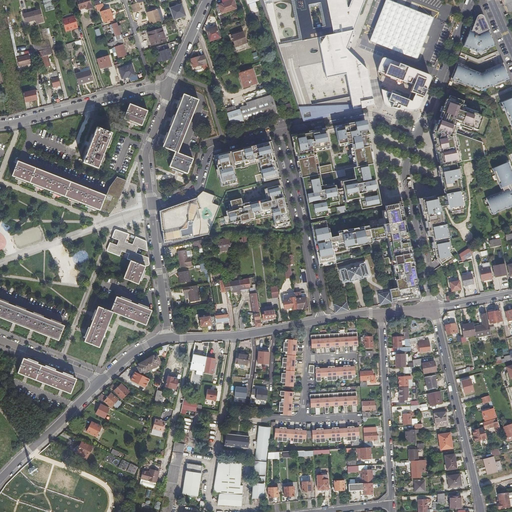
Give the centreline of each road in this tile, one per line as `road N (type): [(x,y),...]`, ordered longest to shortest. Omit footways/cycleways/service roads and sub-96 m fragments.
road 1 (residential): [(280,131),(321,320)]
road 2 (residential): [(381,312),(388,504)]
road 3 (residential): [(474,488),(430,308)]
road 4 (residential): [(430,308),(405,172),(418,131)]
road 5 (residential): [(233,335),(222,415),(303,419)]
road 6 (residential): [(280,131),(213,148),(194,190),(150,205)]
road 7 (residential): [(151,87),(0,123)]
road 8 (residential): [(418,131),(370,113),(280,131)]
road 9 (residential): [(418,131),(470,0)]
road 10 (residential): [(0,480),(98,383)]
road 11 (residential): [(150,205),(166,339)]
road 12 (residential): [(150,205),(145,153),(167,87)]
road 13 (unknown): [(396,311),(381,224),(412,214)]
road 14 (unknown): [(268,84),(225,94),(197,23)]
